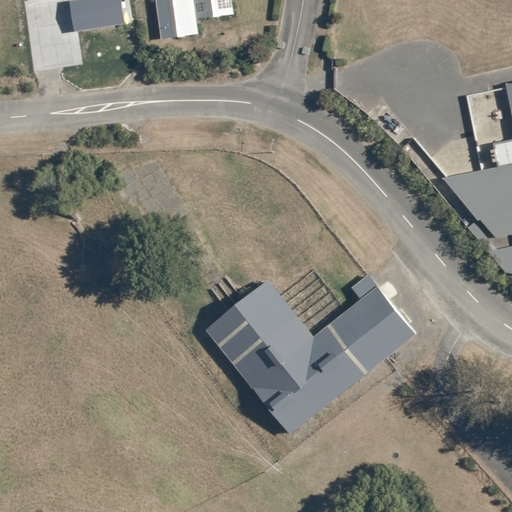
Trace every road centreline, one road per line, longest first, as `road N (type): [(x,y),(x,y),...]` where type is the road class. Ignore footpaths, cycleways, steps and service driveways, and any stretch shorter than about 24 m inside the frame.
road 1 (residential): [(511,329),(444,266),(353,158),(277,108)]
road 2 (residential): [(277,108),(183,99),(0,116)]
